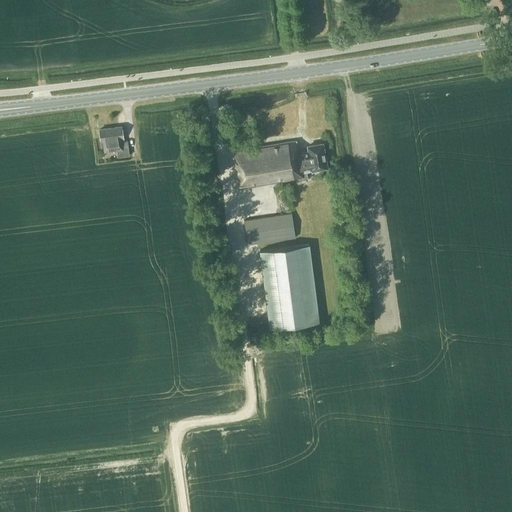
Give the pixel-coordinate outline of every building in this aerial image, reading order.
[(118,157),(129,155),(127,141),(123,141),(121,127),(99,130),(101,146),(111,145),(112,151),(117,150),(118,157)] [(308,179),(306,172),(326,169),(324,159),(325,159),(324,154),(323,154),(322,144),(308,147),(309,151),(298,153),(296,141),(234,151),(240,189),(298,179),(298,180),(308,179)] [(279,210),(292,208),(288,185),(275,187),(279,210)] [(245,221),(249,245),(297,237),(293,213),(245,221)] [(311,244),(261,251),(272,328),(322,321),(311,244)]
